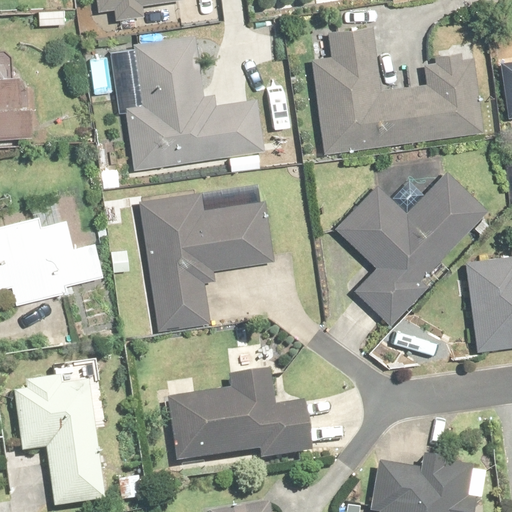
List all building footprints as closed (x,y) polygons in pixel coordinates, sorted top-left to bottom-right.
[(58,0),(61,41),(145,35),(142,0),(58,0)] [(346,0),(279,0),(281,13),(347,7),(346,0)] [(511,48),(495,50),(511,209),(511,208),(511,48)] [(103,122),(91,124),(97,190),(224,174),(220,111),(169,116),(163,56),(97,63),(103,122)] [(389,108),(345,112),(342,78),(342,61),(296,61),(296,79),(275,81),(284,174),(350,168),(350,165),(394,162),(395,165),(450,159),(442,75),(387,80),(389,108)] [(296,251),(326,285),(309,302),(352,342),(458,232),(415,191),(371,237),(344,208),(296,251)] [(171,220),(105,226),(118,354),(184,348),(178,292),(243,283),(235,225),(172,233),(171,220)] [(64,261),(38,264),(34,231),(0,235),(0,323),(25,318),(68,303),(64,261)] [(511,272),(434,282),(444,375),(511,367),(511,272)] [(271,426),(243,427),(242,395),(195,395),(195,412),(130,417),(136,489),(244,481),(244,476),(275,473),(271,426)] [(70,511),(66,452),(64,452),(60,403),(0,406),(0,473),(12,472),(14,511),(70,511)] [(398,475),(396,492),(345,484),(340,511),(441,511),(446,482),(398,475)]
